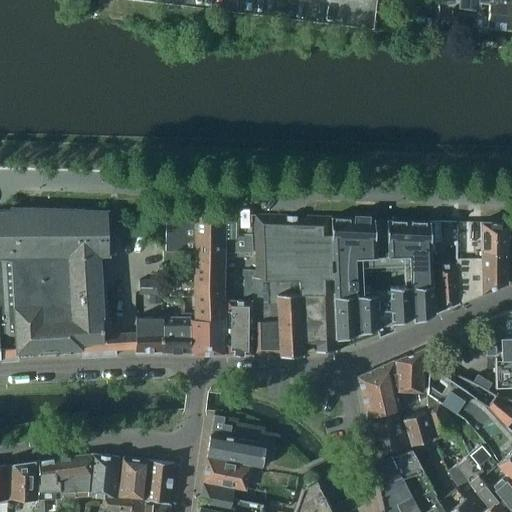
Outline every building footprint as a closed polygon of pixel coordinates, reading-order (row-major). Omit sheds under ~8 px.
[(511,0),(459,0),(459,7),(479,10),(480,2),(488,4),(485,25),(511,29),(511,26),(511,0)] [(0,358),(0,359),(1,359),(1,348),(15,347),(15,351),(80,347),(80,357),(115,355),(114,338),(103,339),(98,255),(113,254),(112,218),(112,210),(107,210),(83,209),(83,208),(9,206),(9,208),(0,209),(0,358)] [(223,286),(224,258),(224,233),(224,213),(165,212),(165,251),(194,251),(193,312),(193,316),(190,316),(190,352),(224,352),(224,344),(223,286)] [(253,277),(251,319),(278,320),(278,295),(299,295),(332,294),(331,271),(329,216),(254,214),(253,222),(254,234),(255,252),(255,269),(256,277),(253,277)] [(368,218),(368,214),(353,214),(353,217),(329,216),(331,271),(332,294),(335,336),(335,338),(376,326),(377,334),(392,328),(392,322),(412,316),(412,320),(433,312),(429,220),(368,218)] [(479,221),(480,252),(506,252),(508,239),(509,228),(509,222),(499,221),(499,217),(495,217),(494,221),(479,221)] [(232,251),(255,252),(254,234),(224,233),(224,258),(232,258),(232,251)] [(470,256),(469,236),(457,236),(458,256),(470,256)] [(505,282),(506,253),(506,252),(480,252),(480,258),(481,292),(506,282),(505,282)] [(455,263),(456,262),(458,302),(469,297),(468,258),(455,258),(455,262),(455,263)] [(481,292),(480,258),(468,258),(469,297),(481,292)] [(455,263),(455,262),(431,263),(433,289),(436,311),(458,302),(456,262),(455,263)] [(253,277),(256,277),(255,269),(243,269),(242,300),(226,299),(225,344),(225,352),(251,354),(251,319),(253,277)] [(160,293),(160,280),(138,280),(138,293),(160,293)] [(299,295),(301,346),(314,345),(314,351),(335,350),(335,338),(335,336),(332,294),(299,295)] [(148,295),(148,303),(159,303),(160,295),(148,295)] [(278,295),(278,320),(279,354),(302,354),(301,346),(299,295),(278,295)] [(511,308),(485,318),(493,338),(495,388),(511,387),(511,308)] [(162,352),(190,352),(190,316),(193,316),(193,312),(179,312),(179,316),(161,316),(161,317),(162,352)] [(161,317),(134,317),(134,352),(162,352),(161,317)] [(251,319),(251,354),(279,354),(278,320),(251,319)] [(394,360),(394,384),(396,391),(421,391),(424,347),(394,360)] [(357,376),(365,417),(380,414),(400,409),(396,391),(394,384),(394,360),(393,360),(393,359),(357,376)] [(476,373),(471,380),(486,389),(490,382),(476,373)] [(462,418),(486,445),(496,461),(495,462),(511,481),(511,430),(506,425),(506,426),(486,405),(476,398),(455,383),(448,378),(435,400),(443,405),(462,418)] [(511,399),(495,395),(479,389),(459,378),(455,383),(476,398),(486,405),(506,426),(506,425),(511,430),(511,399)] [(443,405),(435,400),(426,394),(427,406),(424,411),(431,438),(432,439),(452,429),(443,405)] [(374,461),(397,453),(408,449),(395,410),(400,409),(380,414),(365,417),(374,461)] [(409,444),(431,438),(424,411),(402,417),(409,444)] [(221,416),(213,415),(210,433),(221,435),(229,437),(231,425),(223,424),(224,417),(221,416)] [(206,456),(250,465),(261,467),(265,444),(229,437),(221,435),(210,433),(206,456)] [(497,498),(507,511),(511,511),(511,481),(495,462),(496,461),(486,445),(467,454),(481,469),(476,473),(487,487),(496,498),(497,498)] [(410,494),(430,486),(408,449),(397,453),(374,461),(378,482),(400,475),(401,475),(410,494)] [(90,453),(54,458),(55,471),(55,474),(55,480),(59,480),(60,492),(87,490),(88,482),(88,479),(90,453)] [(88,482),(87,490),(87,496),(102,497),(114,498),(114,497),(117,464),(118,456),(90,453),(88,479),(88,482)] [(481,469),(467,454),(447,469),(450,478),(464,497),(475,511),(507,511),(497,498),(496,498),(487,487),(476,473),(481,469)] [(245,490),(250,465),(206,456),(202,482),(233,488),(245,490)] [(117,498),(145,500),(145,499),(143,499),(147,460),(134,458),(122,457),(121,465),(117,498)] [(35,490),(34,500),(34,511),(42,511),(42,499),(56,498),(60,498),(60,492),(59,480),(55,480),(55,474),(55,471),(54,458),(38,460),(37,474),(35,490)] [(38,460),(9,464),(8,498),(34,500),(35,490),(37,474),(38,460)] [(148,460),(144,499),(169,501),(173,462),(148,460)] [(0,499),(8,498),(9,464),(0,465),(0,499)] [(400,475),(378,482),(383,511),(398,511),(394,502),(410,494),(401,475),(400,475)] [(331,511),(329,507),(316,481),(301,488),(292,511),(331,511)] [(231,497),(233,488),(202,482),(200,494),(231,499),(231,497)] [(230,511),(259,511),(261,503),(231,497),(231,499),(200,494),(198,506),(230,511)] [(420,511),(410,494),(394,502),(398,511),(420,511)] [(129,511),(128,511),(167,511),(169,501),(145,499),(145,500),(117,498),(114,497),(114,498),(102,497),(100,508),(118,510),(118,509),(129,511)] [(475,511),(464,497),(444,511),(445,511),(475,511)]
